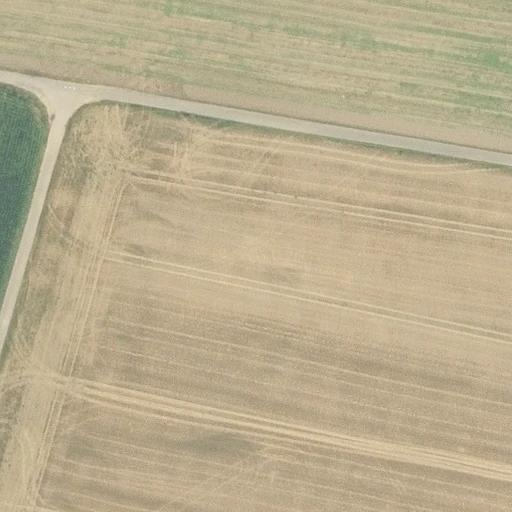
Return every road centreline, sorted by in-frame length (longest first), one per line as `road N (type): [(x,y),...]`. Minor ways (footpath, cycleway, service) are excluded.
road 1 (track): [(511,163),(0,80)]
road 2 (track): [(69,89),(0,335)]
